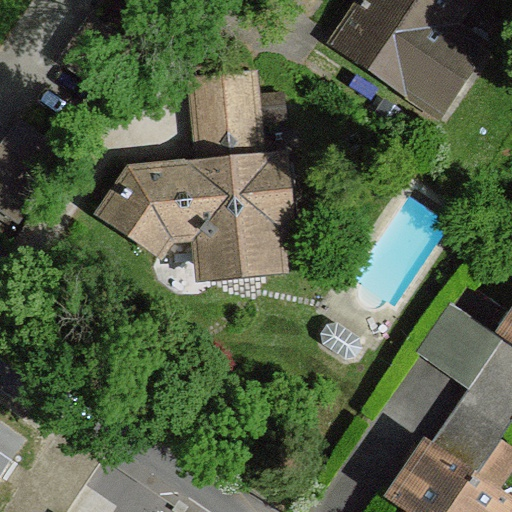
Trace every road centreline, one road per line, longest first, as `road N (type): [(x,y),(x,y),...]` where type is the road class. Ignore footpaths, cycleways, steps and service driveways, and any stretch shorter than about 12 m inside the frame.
road 1 (unknown): [(3,357),(198,60),(229,42),(328,64)]
road 2 (residential): [(0,355),(227,511)]
